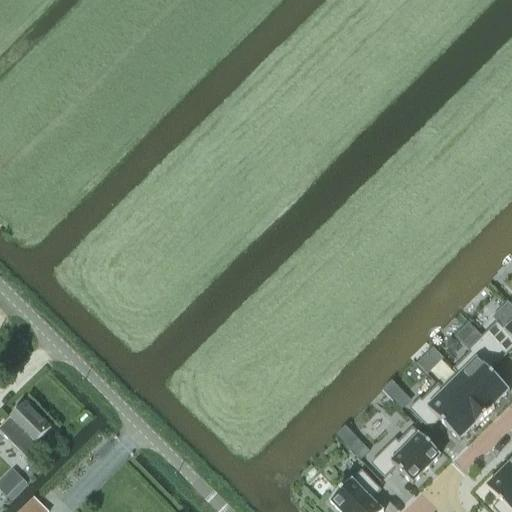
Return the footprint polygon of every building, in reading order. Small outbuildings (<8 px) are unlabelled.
[(496,324),(486,334),(507,355),(511,350),(511,318),(501,329),(496,324)] [(507,355),(486,334),(478,343),(499,364),(507,355)] [(454,370),(453,371),(456,375),(457,374),(492,410),(493,409),(508,394),(509,393),(489,373),(499,364),(478,343),(468,352),(467,353),(469,355),(454,370)] [(441,389),(440,390),(476,426),(475,426),(476,428),(494,410),(493,409),(492,410),(457,374),(456,375),(441,389)] [(390,384),(381,393),(400,411),(409,402),(390,384)] [(419,401),(409,411),(430,432),(439,423),(459,443),(460,442),(475,426),(476,426),(440,390),(441,389),(438,386),(436,388),(421,402),(419,401)] [(37,444),(50,430),(25,405),(10,419),(0,430),(0,433),(31,462),(43,450),(37,444)] [(345,428),(336,437),(361,462),(370,452),(345,428)] [(395,441),(371,466),(384,480),(395,469),(412,486),(440,458),(412,430),(398,444),(395,441)] [(511,511),(511,480),(504,472),(486,490),(499,503),(492,510),(494,511),(511,511)] [(352,482),(330,504),(338,511),(380,511),(371,502),(381,492),(362,473),(352,483),(352,482)] [(23,511),(45,511),(35,501),(23,511)]
